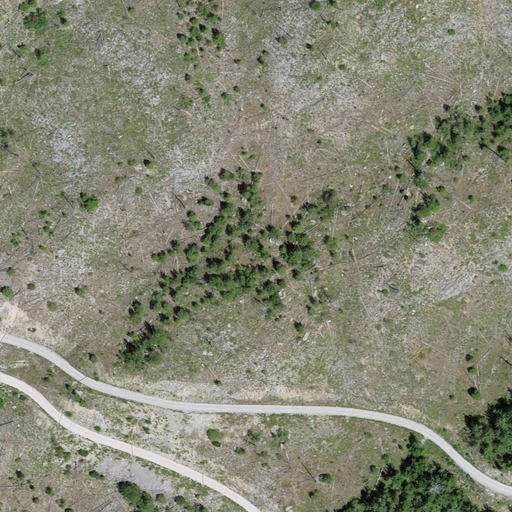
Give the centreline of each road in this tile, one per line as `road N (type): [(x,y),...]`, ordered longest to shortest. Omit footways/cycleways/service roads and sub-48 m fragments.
road 1 (track): [(0,339),(120,397),(401,423),(432,436),(475,477),(511,493)]
road 2 (track): [(250,511),(209,485),(71,432),(0,379)]
